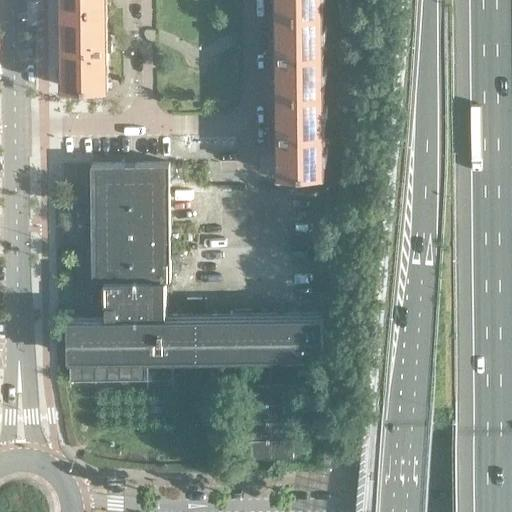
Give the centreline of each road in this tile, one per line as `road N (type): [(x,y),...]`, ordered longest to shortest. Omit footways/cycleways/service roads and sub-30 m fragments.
road 1 (motorway): [(430,0),(399,511)]
road 2 (motorway): [(490,0),(495,511)]
road 3 (unclassified): [(258,511),(511,508)]
road 4 (tertiary): [(20,465),(19,232)]
road 5 (residential): [(256,0),(259,106),(241,125),(152,126)]
road 6 (residential): [(16,129),(152,126)]
road 7 (tertiary): [(16,129),(13,0)]
road 8 (residential): [(152,126),(149,0)]
